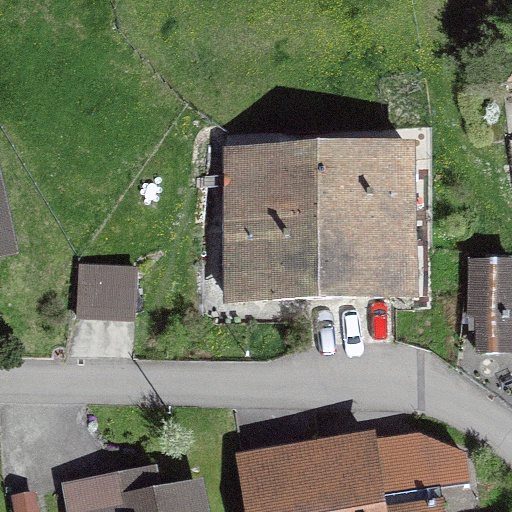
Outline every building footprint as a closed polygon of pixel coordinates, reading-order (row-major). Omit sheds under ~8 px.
[(0,271),(46,260),(4,92),(0,93),(0,271)] [(238,151),(242,303),(450,298),(446,146),(238,151)] [(93,271),(94,324),(148,324),(148,270),(93,271)] [(511,270),(481,271),(484,346),(511,345),(511,270)] [(320,455),(243,466),(249,511),(442,511),(441,500),(429,502),(428,493),(430,493),(427,474),(461,469),(464,487),(468,487),(464,455),(418,436),(319,450),(320,455)] [(111,481),(68,489),(71,511),(203,511),(199,487),(114,502),(111,481)]
